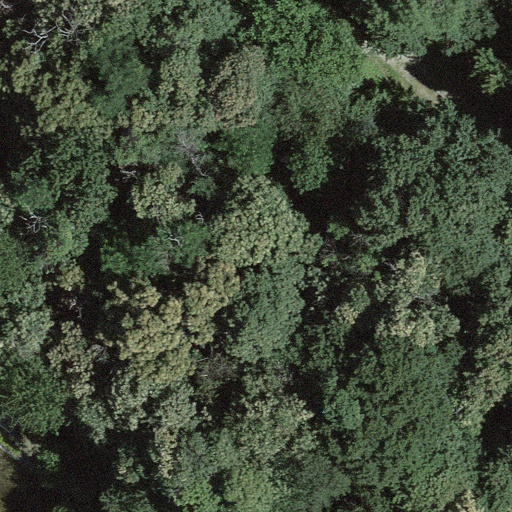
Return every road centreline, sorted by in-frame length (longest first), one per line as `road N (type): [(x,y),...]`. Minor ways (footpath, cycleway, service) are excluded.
road 1 (track): [(0,42),(47,287),(156,511)]
road 2 (track): [(309,0),(406,56),(511,153)]
